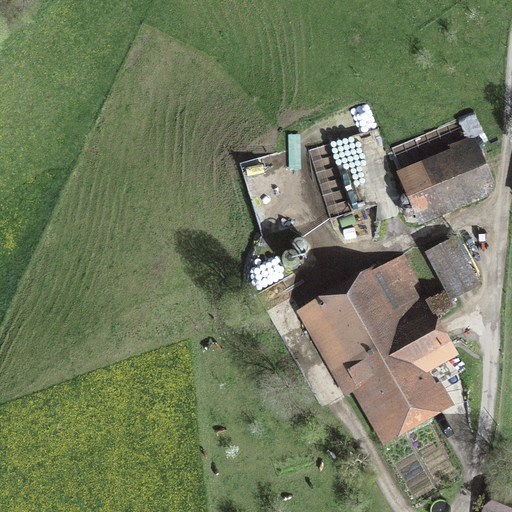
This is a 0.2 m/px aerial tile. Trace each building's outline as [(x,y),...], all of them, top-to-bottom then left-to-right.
[(366,209),(401,198),(380,128),(344,139),(366,209)] [(442,209),(439,202),(488,181),(474,148),(405,178),(423,217),(442,209)] [(453,236),(427,250),(451,295),(477,280),(453,236)] [(301,311),(344,389),(364,379),(388,424),(436,397),(421,370),(456,352),(402,254),(384,263),(418,328),(402,336),(367,274),(301,311)] [(511,511),(511,495),(497,489),(487,511),(511,511)]
